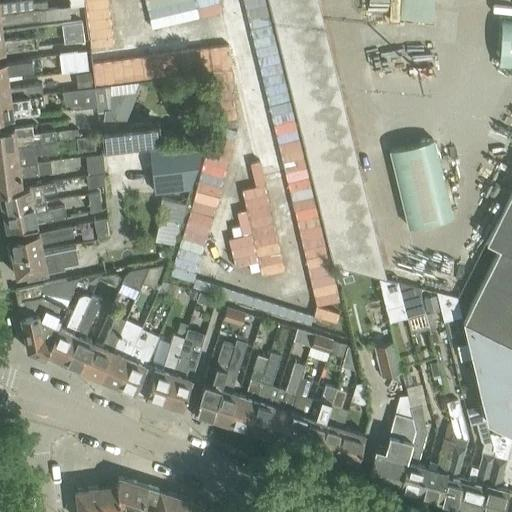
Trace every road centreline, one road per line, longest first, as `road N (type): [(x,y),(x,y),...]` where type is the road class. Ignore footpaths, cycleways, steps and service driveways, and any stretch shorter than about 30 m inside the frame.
road 1 (unclassified): [(296,511),(127,429),(44,402)]
road 2 (unknown): [(464,0),(448,107),(395,162)]
